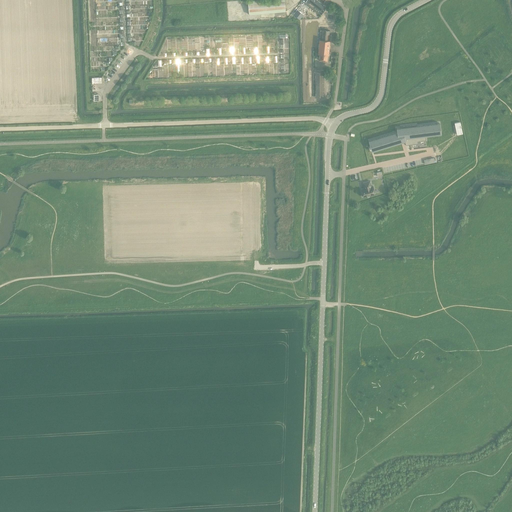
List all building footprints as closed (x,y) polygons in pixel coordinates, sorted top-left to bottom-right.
[(284,0),(253,0),(248,0),(249,15),(285,11),(284,0)] [(316,0),(307,0),(305,3),(318,14),(319,13),(321,15),(325,10),(323,8),(324,6),(316,0)] [(297,10),(294,14),(300,19),(304,15),(297,10)] [(320,40),(318,55),(319,55),(319,60),(327,61),(328,55),(329,55),(330,41),(329,41),(330,31),(322,30),(321,40),(320,40)] [(316,72),(316,97),(324,97),(324,70),(315,70),(315,72),(316,72)] [(397,132),(370,140),(373,151),(405,141),(406,141),(407,145),(406,145),(418,144),(418,141),(426,140),(425,136),(441,134),(439,123),(416,126),(416,125),(401,126),(402,128),(397,128),(397,132)] [(460,139),(436,144),(438,154),(463,149),(460,139)] [(363,183),(364,186),(365,187),(365,188),(361,189),(363,197),(375,194),(373,186),(371,187),(370,181),(363,183)]
